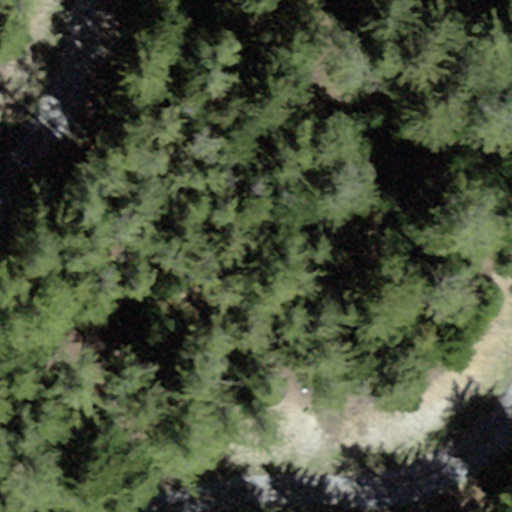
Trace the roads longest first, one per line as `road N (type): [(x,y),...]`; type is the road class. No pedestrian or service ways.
road 1 (track): [(511,408),(498,438),(397,501),(244,491),(188,511)]
road 2 (track): [(0,177),(50,0)]
